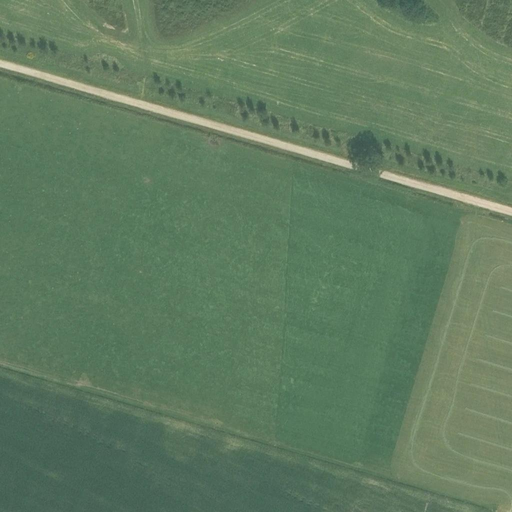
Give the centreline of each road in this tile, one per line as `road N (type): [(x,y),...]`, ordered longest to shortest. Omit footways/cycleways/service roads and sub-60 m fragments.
road 1 (track): [(137,103),(511,214)]
road 2 (track): [(0,64),(137,103)]
